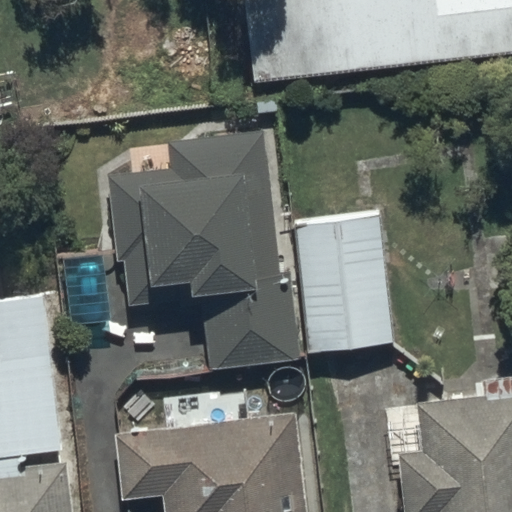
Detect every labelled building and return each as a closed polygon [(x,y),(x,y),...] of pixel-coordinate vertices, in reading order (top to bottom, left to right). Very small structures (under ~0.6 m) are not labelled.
[(511,0),(248,0),(254,66),(511,36),(511,0)] [(297,335),(288,205),(276,206),(272,115),(136,122),(138,154),(109,155),(114,263),(122,263),(123,290),(204,286),(208,350),(298,345),(297,335)] [(288,205),(297,335),(391,331),(384,200),(288,205)] [(0,438),(66,431),(50,273),(0,278),(0,438)] [(482,381),(379,390),(383,438),(397,436),(404,509),(431,506),(431,511),(511,511),(511,357),(481,360),(482,381)] [(307,511),(291,395),(114,420),(123,484),(162,478),(166,511),(307,511)] [(0,511),(74,511),(66,431),(0,438),(0,511)]
